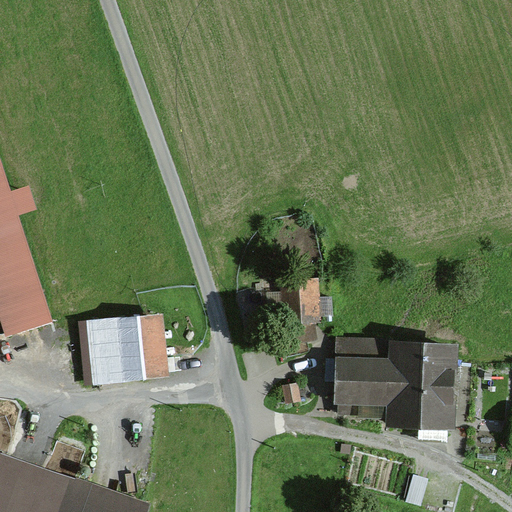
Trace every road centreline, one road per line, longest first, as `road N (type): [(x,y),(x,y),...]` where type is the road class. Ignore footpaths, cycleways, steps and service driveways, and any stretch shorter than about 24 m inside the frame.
road 1 (unclassified): [(245,511),(248,424),(108,0)]
road 2 (track): [(248,424),(318,428),(410,452),(511,506)]
